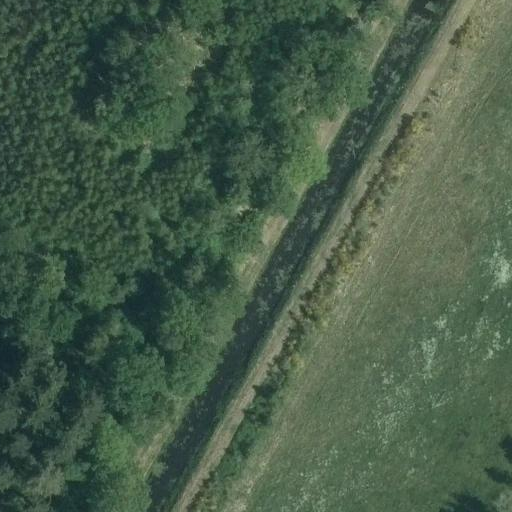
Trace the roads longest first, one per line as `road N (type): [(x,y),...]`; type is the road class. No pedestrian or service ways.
road 1 (track): [(400,0),(115,511)]
road 2 (track): [(188,511),(472,0)]
